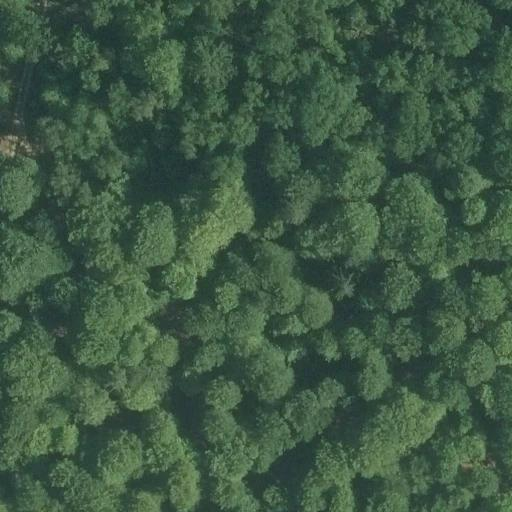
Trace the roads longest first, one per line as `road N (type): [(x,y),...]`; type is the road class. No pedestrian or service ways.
road 1 (track): [(511,134),(9,221)]
road 2 (track): [(9,221),(53,0)]
